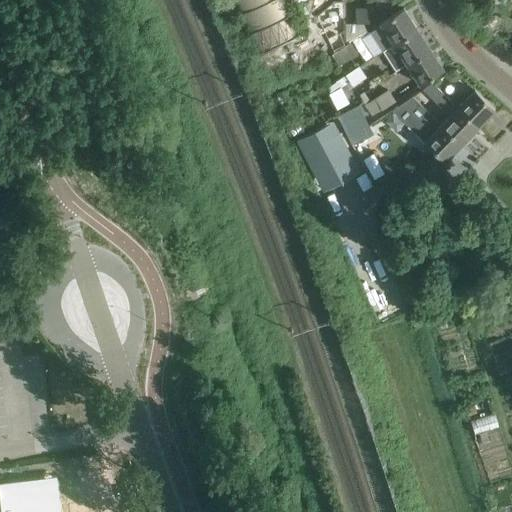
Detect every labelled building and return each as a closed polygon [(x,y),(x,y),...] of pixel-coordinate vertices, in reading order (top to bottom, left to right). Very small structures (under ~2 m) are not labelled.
[(301,35),(285,0),(232,0),(257,55),(301,35)] [(345,45),(344,1),(332,2),(317,16),(334,53),(337,51),(345,45)] [(368,23),(368,7),(355,8),(356,23),(368,23)] [(370,32),(360,38),(372,57),(381,51),(417,28),(403,7),(401,9),(380,23),(379,23),(380,25),(370,32)] [(395,71),(406,63),(429,48),(417,28),(381,51),(395,71)] [(334,53),(331,54),(338,65),(344,61),(357,53),(350,42),(345,45),(337,51),(334,53)] [(443,69),(429,48),(406,63),(420,84),(443,69)] [(358,66),(345,74),(352,85),(365,77),(358,66)] [(452,82),(460,75),(453,69),(445,75),(452,82)] [(333,106),(345,101),(336,82),(324,87),(333,106)] [(477,126),(458,107),(432,83),(422,90),(450,116),(441,124),(441,125),(461,144),(477,126)] [(388,90),(365,105),(372,115),(395,100),(388,90)] [(459,106),(458,107),(477,126),(494,109),(475,90),(467,98),(466,97),(464,96),(463,95),(462,95),(460,95),(459,95),(458,95),(457,96),(456,97),(456,98),(455,100),(456,102),(457,104),(458,105),(459,106)] [(401,103),(391,110),(444,161),(461,144),(441,125),(441,124),(412,96),(401,103)] [(358,105),(337,115),(351,144),(357,141),(370,134),(372,133),(358,105)] [(333,121),(296,140),(322,189),(359,170),(333,121)] [(0,511),(61,511),(57,476),(56,476),(0,482),(0,511)]
